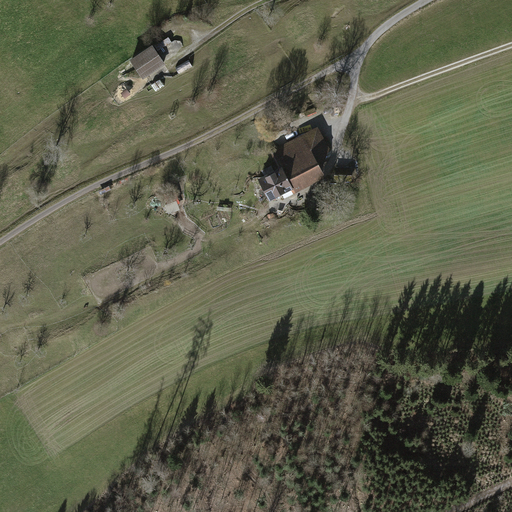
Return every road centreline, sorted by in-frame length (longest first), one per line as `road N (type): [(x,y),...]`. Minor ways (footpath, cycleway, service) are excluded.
road 1 (track): [(353,58),(72,196),(0,241)]
road 2 (track): [(233,227),(329,177),(353,58),(425,0)]
road 3 (track): [(350,103),(511,44)]
